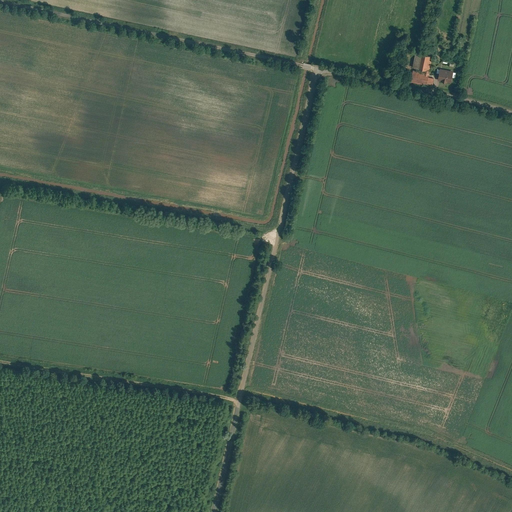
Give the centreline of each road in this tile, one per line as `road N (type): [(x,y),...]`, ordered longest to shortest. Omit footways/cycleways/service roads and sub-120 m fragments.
road 1 (unclassified): [(209,511),(317,68)]
road 2 (unclassified): [(317,68),(0,0)]
road 3 (track): [(235,402),(0,361)]
road 4 (unclassified): [(511,113),(317,68)]
